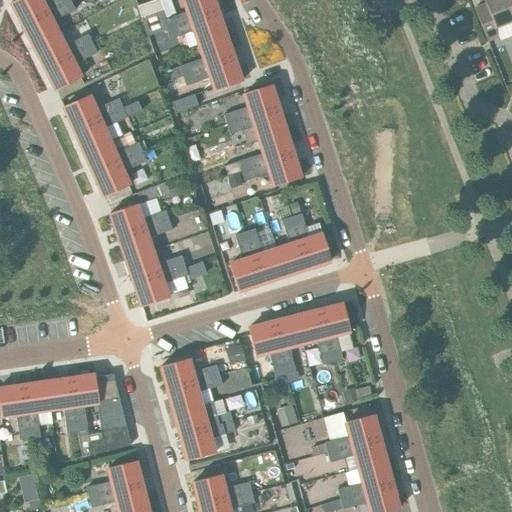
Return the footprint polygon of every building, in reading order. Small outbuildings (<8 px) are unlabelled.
[(49,0),(43,3),(41,0),(17,0),(12,3),(22,25),(70,0),(49,0)] [(33,46),(59,34),(52,22),(75,10),(70,0),(22,25),(33,46)] [(167,31),(218,13),(213,0),(182,0),(187,12),(167,19),(160,0),(155,0),(137,6),(148,36),(166,30),(167,31)] [(495,28),(511,21),(511,6),(509,0),(484,0),(486,4),(475,9),(488,42),(499,37),(495,28)] [(199,45),(225,35),(218,13),(167,31),(170,40),(194,31),(199,45)] [(44,68),(92,44),(88,34),(65,46),(59,34),(33,46),(44,68)] [(171,80),(233,58),(225,35),(199,45),(203,58),(168,71),(171,80)] [(92,44),(44,68),(56,91),(81,78),(74,64),(97,53),(92,44)] [(233,58),(171,80),(165,82),(169,94),(187,88),(186,86),(210,78),(215,91),(242,82),(233,58)] [(227,125),(278,109),(271,85),(244,94),(248,107),(224,115),(227,125)] [(74,130),(123,108),(119,99),(95,109),(89,95),(63,107),(74,130)] [(176,114),(198,106),(194,95),(172,103),(176,114)] [(84,152),(109,140),(104,128),(121,120),(129,117),(142,111),(138,101),(123,108),(74,130),(84,152)] [(257,140),(286,132),(278,109),(227,125),(213,130),(214,135),(217,134),(224,136),(243,130),(247,143),(257,140)] [(227,175),(293,154),(286,132),(257,140),(261,155),(224,166),(227,175)] [(149,146),(145,137),(141,139),(144,148),(149,146)] [(93,174),(142,152),(138,143),(115,153),(109,140),(84,152),(93,174)] [(142,152),(93,174),(104,197),(129,185),(123,172),(147,162),(142,152)] [(293,154),(227,175),(227,177),(242,172),(245,181),(269,174),(273,187),(300,178),(293,154)] [(238,176),(228,179),(231,190),(242,186),(238,176)] [(141,204),(143,203),(169,194),(167,187),(165,183),(137,193),(141,204)] [(169,194),(170,198),(181,194),(177,183),(167,187),(169,194)] [(297,201),(289,204),(293,215),(300,213),(297,201)] [(118,238),(169,220),(166,210),(141,219),(137,204),(110,214),(118,238)] [(290,217),(307,269),(331,261),(322,234),(309,238),(301,214),(290,217)] [(307,269),(290,217),(282,220),(286,233),(290,245),(276,249),(285,276),(307,269)] [(126,260),(152,251),(148,238),(172,230),(169,220),(118,238),(126,260)] [(285,276),(276,249),(263,253),(255,229),(245,232),(262,284),(285,276)] [(238,291),(262,284),(245,232),(235,235),(243,260),(229,264),(238,291)] [(134,283),(184,266),(181,256),(157,264),(152,251),(126,260),(134,283)] [(186,268),(190,279),(206,274),(202,262),(186,268)] [(184,266),(134,283),(142,307),(168,298),(164,284),(188,276),(184,266)] [(319,310),(332,363),(343,360),(336,335),(350,332),(343,304),(319,310)] [(323,365),(332,363),(319,310),(295,316),(303,344),(316,340),(323,365)] [(289,347),(303,344),(295,316),(272,322),(286,374),(295,372),(289,347)] [(275,377),(286,374),(272,322),(248,328),(255,356),(269,352),(275,377)] [(239,345),(226,349),(230,365),(244,361),(239,345)] [(167,391),(220,376),(217,365),(192,372),(188,359),(161,366),(167,391)] [(89,443),(91,456),(131,445),(113,374),(95,377),(94,377),(97,403),(100,431),(102,440),(89,443)] [(94,377),(95,377),(95,375),(71,378),(79,432),(77,432),(82,458),(91,456),(89,443),(102,440),(100,431),(88,433),(84,405),(97,403),(94,377)] [(202,405),(213,402),(209,389),(222,385),(220,376),(167,391),(174,414),(202,405)] [(67,433),(77,432),(79,432),(71,378),(47,382),(51,410),(64,408),(67,433)] [(37,412),(51,410),(47,382),(23,385),(30,439),(40,437),(37,412)] [(20,440),(30,439),(23,385),(0,388),(0,407),(1,417),(16,415),(20,440)] [(345,401),(357,398),(355,390),(354,388),(343,391),(345,401)] [(180,437),(232,422),(230,412),(217,416),(213,402),(202,405),(174,414),(180,437)] [(291,405),(276,409),(282,427),(297,422),(291,405)] [(327,453),(379,439),(373,415),(345,422),(349,436),(324,443),(325,444),(327,453)] [(258,417),(247,420),(249,425),(260,423),(258,417)] [(232,422),(180,437),(187,461),(215,453),(211,438),(235,431),(232,422)] [(358,469),(386,462),(379,439),(327,453),(330,463),(354,456),(358,469)] [(325,444),(312,448),(314,456),(327,453),(325,444)] [(89,499),(142,485),(135,461),(108,468),(111,482),(86,488),(89,499)] [(340,499),(392,485),(386,462),(358,469),(362,482),(337,489),(340,499)] [(19,477),(22,490),(36,487),(33,474),(19,477)] [(199,506),(252,493),(249,482),(224,489),(221,475),(193,482),(199,506)] [(118,511),(133,511),(147,508),(142,485),(89,499),(92,508),(116,502),(118,511)] [(392,485),(340,499),(321,505),(323,511),(330,511),(343,509),(368,503),(370,511),(386,511),(399,509),(392,485)] [(200,511),(229,511),(229,509),(254,502),(252,493),(199,506),(200,511)] [(41,509),(39,499),(28,501),(31,511),(41,509)]
